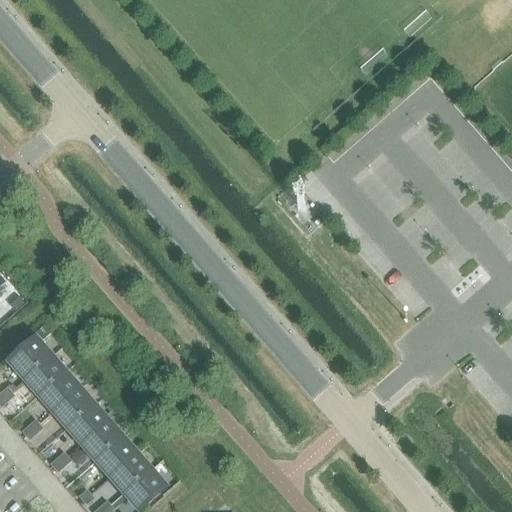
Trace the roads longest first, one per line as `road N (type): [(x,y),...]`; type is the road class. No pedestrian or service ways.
road 1 (unclassified): [(349,422),(82,112)]
road 2 (unclassified): [(82,112),(0,17)]
